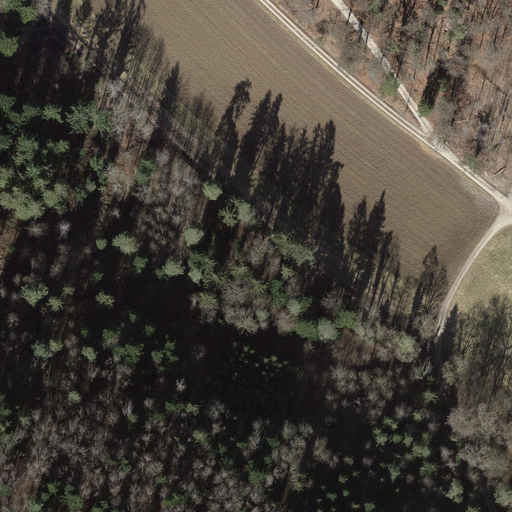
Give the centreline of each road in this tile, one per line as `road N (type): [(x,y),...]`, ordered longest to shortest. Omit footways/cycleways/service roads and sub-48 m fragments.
road 1 (track): [(35,0),(177,146),(391,320),(444,312)]
road 2 (track): [(425,346),(389,369),(321,367),(148,309),(0,278)]
road 3 (track): [(491,511),(442,383),(438,332),(464,262),(507,211)]
road 4 (track): [(264,0),(419,149),(511,214)]
road 5 (track): [(419,149),(379,52),(338,0)]
